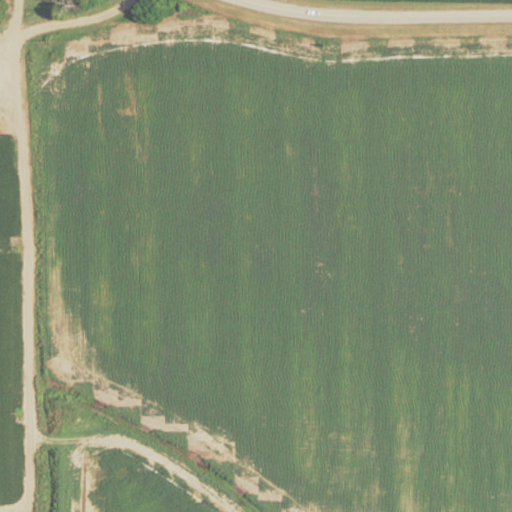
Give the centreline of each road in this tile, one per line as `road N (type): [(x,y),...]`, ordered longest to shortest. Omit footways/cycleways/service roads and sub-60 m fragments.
road 1 (track): [(26,511),(16,0)]
road 2 (tertiary): [(511,20),(384,23),(229,0)]
road 3 (residential): [(27,440),(95,439),(138,450),(227,511)]
road 4 (residential): [(16,39),(135,0)]
